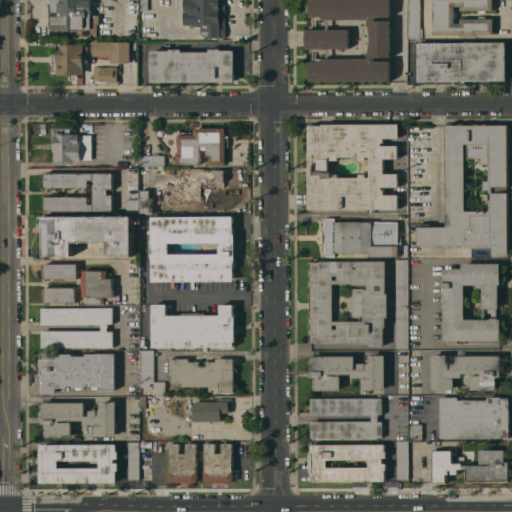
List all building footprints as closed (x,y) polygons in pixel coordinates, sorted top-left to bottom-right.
[(51,10),(52,10),(52,0),(92,0),(92,2),(93,2),(93,15),(100,15),(100,25),(98,25),(98,36),(79,36),(79,30),(51,30),(51,10)] [(149,0),(149,10),(140,10),(140,0),(149,0)] [(180,0),(226,0),(226,28),(226,37),(221,37),(221,41),(219,41),(219,37),(206,38),(206,36),(204,36),(204,33),(202,33),(203,28),(202,26),(192,26),(192,25),(180,25),(180,0)] [(309,61),(323,61),(323,58),(327,58),(327,48),(307,48),(307,29),(327,29),(327,19),(323,19),(323,16),(309,16),(309,0),(390,0),(391,16),(375,16),(375,20),(391,20),(391,57),(376,57),(376,61),(391,61),(391,80),(310,81),(309,61)] [(421,0),(421,38),(408,38),(408,0),(421,0)] [(494,0),(494,10),(486,10),(486,12),(479,12),(479,10),(461,10),(461,6),(455,6),(455,10),(457,10),(457,18),(455,18),(455,23),(461,23),(461,18),(479,18),(479,16),(486,16),(486,18),(494,18),(494,34),(478,34),(478,36),(461,36),(461,34),(433,35),(433,30),(434,30),(434,0),(494,0)] [(112,62),(112,61),(110,61),(110,56),(94,56),(94,41),(131,41),(131,62),(112,62)] [(506,42),(506,80),(419,81),(419,42),(506,42)] [(84,44),(84,55),(87,55),(86,60),(90,60),(90,63),(84,63),(84,74),(78,74),(78,77),(70,77),(70,75),(58,75),(58,72),(53,72),(53,54),(58,54),(58,44),(84,44)] [(394,72),(406,72),(407,45),(394,44),(394,72)] [(152,82),(152,50),(170,50),(170,48),(182,48),(182,51),(210,51),(210,48),(221,48),(221,50),(234,50),(234,81),(152,82)] [(114,66),(114,72),(118,72),(118,82),(106,82),(106,81),(94,80),(94,66),(114,66)] [(52,128),(55,128),(55,127),(68,127),(68,134),(80,134),(80,123),(92,123),(92,129),(89,129),(89,135),(92,135),(92,159),(82,159),(82,161),(56,161),(55,151),(52,151),(52,128)] [(309,209),(309,125),(323,125),(323,124),(400,123),(400,138),(384,138),(384,142),(382,142),(382,145),(398,145),(399,158),(384,158),(384,173),(399,173),(399,186),(382,186),(382,189),(384,189),(384,194),(399,194),(399,209),(309,209)] [(493,254),(493,245),(418,245),(418,224),(431,224),(431,226),(447,226),(446,125),(509,124),(509,186),(493,186),(493,192),(509,192),(509,254),(493,254)] [(226,127),(226,136),(229,136),(229,147),(226,147),(226,164),(211,164),(211,160),(213,160),(213,155),(207,155),(207,150),(201,150),(201,163),(181,163),(181,165),(177,165),(177,152),(179,152),(179,135),(180,135),(180,131),(195,131),(195,127),(226,127)] [(141,166),(141,155),(165,155),(165,166),(141,166)] [(186,199),(186,192),(184,193),(184,186),(182,186),(180,183),(180,180),(183,178),(186,176),(186,170),(199,170),(199,168),(205,168),(205,170),(225,170),(225,182),(217,182),(217,183),(214,183),(214,184),(211,184),(211,187),(202,187),(202,192),(204,194),(204,198),(202,199),(186,199)] [(113,173),(113,189),(104,189),(104,194),(113,194),(113,211),(45,211),(45,196),(89,196),(89,204),(94,204),(94,180),(89,180),(89,187),(45,187),(45,173),(113,173)] [(181,200),(165,200),(165,197),(162,197),(162,189),(165,189),(165,185),(181,185),(181,200)] [(154,212),(141,212),(141,190),(150,190),(150,197),(154,197),(154,212)] [(139,199),(139,212),(127,212),(127,199),(139,199)] [(73,242),(73,256),(44,255),(45,228),(42,228),(42,215),(132,215),(132,256),(108,256),(108,242),(73,242)] [(200,280),(187,281),(173,281),(153,281),(153,257),(152,257),(151,240),(152,240),(152,216),(234,216),(234,233),(235,233),(235,262),(234,262),(234,280),(214,280),(214,281),(200,281),(200,280)] [(325,247),(324,247),(324,227),(325,227),(325,218),(335,218),(335,222),(398,221),(399,256),(372,256),(372,252),(335,252),(335,256),(325,256),(325,247)] [(396,259),(409,259),(409,348),(396,348),(396,259)] [(370,343),(320,343),(320,342),(311,342),(310,262),(319,262),(319,261),(386,260),(386,293),(388,293),(388,317),(386,317),(386,327),(384,327),(384,346),(370,346),(370,343)] [(78,263),(78,278),(67,278),(67,279),(55,279),(55,278),(45,278),(45,276),(42,276),(42,270),(44,270),(44,267),(45,267),(45,263),(78,263)] [(444,340),(444,327),(443,327),(443,320),(444,320),(444,268),(462,268),(462,263),(500,263),(500,283),(499,284),(498,286),(498,305),(499,306),(498,308),(497,308),(497,317),(498,317),(498,318),(501,318),(501,340),(444,340)] [(113,289),(114,289),(114,297),(103,297),(102,298),(101,298),(101,303),(87,303),(87,297),(83,297),(83,288),(82,288),(82,277),(83,277),(83,270),(107,270),(107,278),(113,278),(113,289)] [(45,302),(45,299),(44,299),(44,294),(42,294),(42,289),(45,289),(45,287),(53,287),(53,286),(65,286),(65,287),(76,287),(76,302),(45,302)] [(153,347),(153,305),(167,304),(167,315),(183,315),(183,313),(205,313),(205,314),(221,314),(220,304),(234,304),(234,316),(236,316),(236,341),(234,341),(234,346),(153,347)] [(114,307),(114,323),(108,323),(108,327),(108,331),(114,331),(114,347),(42,347),(42,330),(102,330),(102,327),(102,324),(42,324),(42,307),(114,307)] [(141,350),(154,350),(154,381),(166,381),(166,395),(155,395),(155,383),(150,383),(150,387),(141,387),(141,350)] [(115,390),(99,390),(99,385),(86,385),(86,387),(74,387),(74,385),(67,385),(67,387),(57,387),(57,390),(57,392),(43,392),(43,390),(43,367),(41,367),(41,359),(42,359),(42,353),(73,353),(73,356),(86,356),(86,354),(97,354),(97,353),(115,353),(115,390)] [(432,355),(448,354),(448,363),(450,363),(450,368),(451,368),(451,363),(456,363),(456,355),(501,355),(501,377),(497,377),(497,389),(470,389),(470,375),(482,375),(482,373),(462,373),(462,377),(455,377),(455,379),(454,379),(455,389),(432,389),(432,355)] [(386,389),(363,389),(363,377),(352,377),(352,374),(340,374),(340,375),(341,375),(341,390),(315,390),(315,377),(310,377),(310,356),(355,356),(355,369),(358,369),(358,363),(366,363),(366,368),(367,368),(367,363),(369,363),(369,355),(386,355),(386,389)] [(235,391),(220,391),(220,386),(182,386),(182,384),(172,384),(172,376),(170,376),(170,359),(177,359),(177,358),(190,358),(190,361),(195,361),(199,361),(199,366),(207,366),(207,361),(211,360),(211,361),(216,361),(216,358),(228,358),(234,358),(235,391)] [(441,396),(458,396),(458,399),(486,399),(486,397),(501,397),(509,397),(509,409),(511,409),(511,431),(509,431),(509,437),(501,437),(501,438),(441,438),(441,396)] [(218,401),(218,398),(232,398),(233,412),(223,412),(223,420),(194,421),(194,418),(194,416),(194,401),(218,401)] [(383,398),(383,414),(379,414),(379,417),(379,421),(383,421),(383,437),(312,438),(312,421),(372,421),(372,417),(372,414),(312,415),(311,398),(383,398)] [(116,436),(95,436),(95,424),(85,424),(85,420),(72,420),(72,422),(73,422),(72,436),(46,436),(46,424),(41,424),(41,402),(86,402),(86,415),(90,415),(90,410),(98,410),(98,414),(100,414),(100,410),(101,410),(101,401),(116,401),(116,436)] [(423,440),(410,440),(410,424),(423,424),(423,440)] [(397,440),(409,440),(409,479),(397,479),(397,440)] [(140,480),(129,480),(129,441),(140,441),(140,480)] [(197,443),(197,471),(198,471),(198,482),(196,482),(169,482),(169,471),(170,471),(170,443),(180,443),(180,453),(187,453),(187,443),(196,443),(197,443)] [(233,471),(234,471),(234,482),(205,482),(205,470),(206,470),(206,443),(216,443),(216,453),(223,453),(223,443),(233,443),(233,471)] [(41,482),(41,444),(118,444),(118,451),(119,451),(119,458),(115,458),(115,462),(119,462),(119,470),(118,470),(118,482),(41,482)] [(312,481),(312,472),(310,472),(310,453),(312,453),(312,444),(386,444),(386,451),(387,451),(387,457),(383,457),(383,463),(387,463),(387,470),(386,470),(386,481),(312,481)] [(453,450),(453,463),(463,463),(463,465),(491,465),(491,463),(480,463),(480,450),(505,449),(505,462),(510,462),(510,480),(467,481),(467,469),(459,469),(459,474),(447,474),(447,482),(434,482),(434,450),(453,450)]
